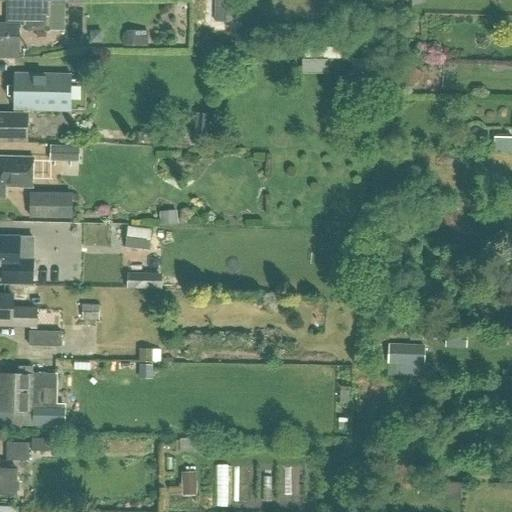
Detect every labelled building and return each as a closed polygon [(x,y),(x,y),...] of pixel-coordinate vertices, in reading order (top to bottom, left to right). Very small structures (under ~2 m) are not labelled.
[(49,31),(49,1),(24,0),(24,31),(49,31)] [(236,23),(236,0),(216,0),(216,23),(236,23)] [(0,57),(19,58),(20,26),(0,25),(0,57)] [(70,112),(71,75),(16,74),(15,111),(70,112)] [(0,114),(0,141),(27,142),(27,119),(5,118),(5,115),(0,114)] [(198,114),(195,135),(209,137),(212,115),(198,114)] [(138,133),(137,143),(151,144),(151,134),(138,133)] [(511,137),(495,138),(494,153),(511,152),(511,137)] [(51,146),(50,162),(80,162),(80,146),(51,146)] [(33,188),(34,158),(0,157),(0,164),(0,198),(6,199),(6,187),(33,188)] [(72,218),(72,194),(32,193),(32,218),(72,218)] [(177,211),(159,213),(161,227),(178,225),(177,211)] [(148,251),(150,229),(126,227),(124,249),(148,251)] [(32,284),(33,261),(33,239),(0,238),(0,270),(5,270),(4,283),(32,284)] [(160,289),(161,274),(126,274),(126,289),(160,289)] [(0,326),(36,328),(37,310),(12,309),(12,297),(0,296),(0,326)] [(62,347),(62,333),(30,332),(29,347),(62,347)] [(446,335),(445,348),(466,348),(467,336),(446,335)] [(389,344),(388,364),(425,365),(426,346),(389,344)] [(139,350),(139,361),(152,361),(152,350),(139,350)] [(140,365),(140,378),(152,378),(152,365),(140,365)] [(57,387),(57,373),(35,373),(35,366),(21,366),(21,374),(0,373),(0,412),(15,413),(15,415),(23,415),(23,426),(33,426),(33,425),(66,426),(66,406),(45,406),(46,387),(57,387)] [(32,439),(32,453),(43,454),(43,439),(32,439)] [(29,462),(29,444),(7,444),(7,461),(29,462)] [(214,506),(232,506),(232,464),(214,465),(214,506)] [(0,469),(0,495),(17,496),(18,470),(0,469)] [(181,473),(182,496),(196,496),(196,473),(181,473)] [(445,483),(445,500),(461,500),(461,483),(445,483)]
